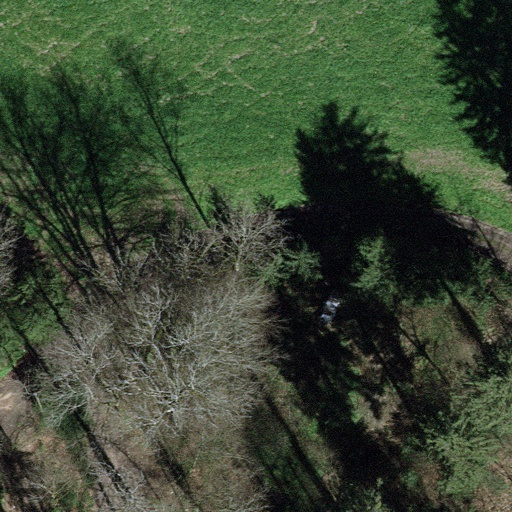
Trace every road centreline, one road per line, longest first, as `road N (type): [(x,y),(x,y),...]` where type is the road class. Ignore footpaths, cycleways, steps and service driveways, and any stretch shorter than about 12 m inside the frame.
road 1 (track): [(0,424),(52,355),(117,297),(161,266),(244,231),(341,218),(407,223),(511,257)]
road 2 (track): [(117,297),(123,511)]
